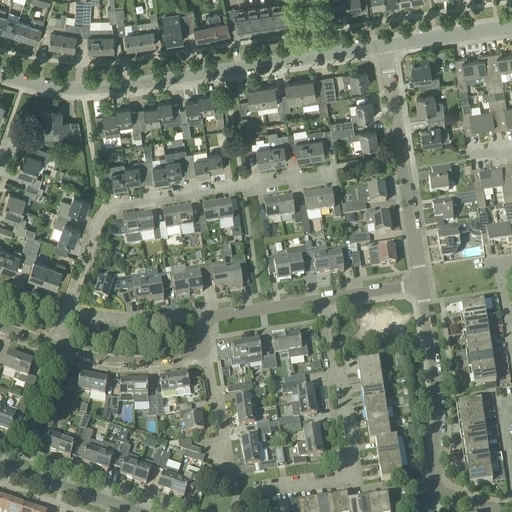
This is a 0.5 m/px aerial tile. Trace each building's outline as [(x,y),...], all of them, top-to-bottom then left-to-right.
[(41,0),(37,0),(36,4),(48,8),(50,3),(41,0)] [(74,24),(83,24),(84,0),(80,0),(76,1),(74,24)] [(84,0),(83,24),(90,25),(91,0),(84,0)] [(107,8),(109,24),(117,22),(115,10),(113,0),(109,0),(110,8),(107,8)] [(348,13),(346,0),(332,0),(335,15),(348,13)] [(346,0),(348,13),(361,11),(360,1),(364,0),(346,0)] [(386,6),(384,0),(371,0),(372,9),(373,9),(373,8),(386,6)] [(286,25),(285,13),(283,3),(282,3),(282,5),(271,6),(274,27),(286,25)] [(259,8),(262,29),(274,27),(271,6),(259,8)] [(123,8),(115,10),(117,22),(119,36),(125,35),(127,49),(140,47),(139,39),(140,39),(138,24),(124,26),(123,18),(124,18),(123,8)] [(247,10),(250,31),(262,29),(259,8),(247,10)] [(230,28),(237,27),(235,12),(235,9),(227,10),(230,28)] [(235,12),(237,27),(238,33),(250,31),(247,10),(235,12)] [(151,22),(138,24),(140,39),(139,39),(140,47),(155,45),(152,25),(158,24),(156,13),(150,14),(151,22)] [(226,20),(220,21),(218,14),(205,17),(206,24),(194,27),(197,42),(230,35),(226,20)] [(181,28),(188,27),(186,15),(163,18),(167,43),(183,41),(181,28)] [(7,18),(2,32),(13,36),(18,21),(7,18)] [(51,32),(49,44),(49,47),(62,49),(65,23),(66,19),(56,18),(55,24),(47,23),(45,31),(45,32),(45,31),(51,32)] [(30,25),(25,40),(37,44),(42,29),(44,21),(38,20),(36,27),(30,25)] [(18,21),(13,36),(25,40),(30,25),(18,21)] [(65,23),(62,49),(74,51),(76,36),(77,28),(72,27),(73,24),(65,23)] [(101,52),(100,29),(89,29),(89,37),(88,37),(88,52),(101,52)] [(112,29),(100,29),(101,52),(114,51),(113,36),(112,36),(112,29)] [(495,92),(503,91),(501,73),(510,72),(507,56),(500,57),(499,53),(489,55),(495,92)] [(473,61),(475,77),(484,75),(486,87),(488,87),(489,93),(495,92),(489,55),(480,56),(480,60),(473,61)] [(419,89),(423,89),(440,86),(439,78),(432,79),(430,68),(428,58),(421,59),(422,65),(411,67),(412,73),(411,73),(410,75),(410,77),(412,78),(413,78),(414,82),(418,82),(419,89)] [(459,91),(460,98),(467,97),(466,90),(468,90),(466,78),(475,77),(473,61),(465,62),(464,58),(454,60),(459,91)] [(366,72),(342,75),(343,82),(352,81),(353,89),(368,87),(366,72)] [(312,80),(299,82),(302,100),(303,106),(318,103),(320,117),(328,116),(328,113),(326,102),(324,89),(318,90),(319,94),(315,94),(312,80)] [(288,99),(282,100),(284,113),(290,112),(289,106),(297,105),(296,101),(302,100),(299,82),(285,84),(288,99)] [(284,113),(282,100),(277,100),(274,86),(261,88),(264,106),(277,104),(278,113),(284,113)] [(334,87),(324,89),(326,102),(332,101),(336,100),(334,87)] [(241,116),(247,115),(246,109),(264,106),(261,88),(247,90),(250,104),(245,105),(245,102),(239,103),(241,116)] [(495,92),(489,93),(482,94),(483,101),(488,100),(490,112),(481,113),(483,129),(491,128),(491,132),(501,130),(496,99),(495,92)] [(215,111),(216,118),(223,117),(221,104),(214,105),(213,95),(198,98),(199,101),(201,114),(215,111)] [(426,113),(428,121),(444,119),(445,119),(442,102),(434,103),(433,96),(416,98),(419,114),(426,113)] [(481,113),(471,115),(469,103),(468,103),(467,97),(460,98),(461,104),(466,136),(476,134),(475,130),(483,129),(481,113)] [(511,124),(511,108),(506,109),(504,97),(496,99),(501,130),(511,129),(510,125),(511,124)] [(202,117),(201,114),(199,101),(185,103),(186,110),(180,111),(182,124),(188,123),(188,119),(202,117)] [(157,104),(157,107),(158,107),(160,123),(166,123),(166,126),(182,124),(180,111),(179,104),(172,105),(171,102),(157,104)] [(352,120),(352,121),(358,120),(358,121),(373,119),(371,103),(356,105),(357,114),(351,115),(352,120)] [(137,112),(140,131),(146,130),(146,126),(160,123),(158,107),(157,107),(144,109),(144,110),(137,112)] [(116,114),(119,135),(120,134),(120,133),(133,131),(134,139),(136,139),(136,144),(142,143),(140,131),(137,112),(131,113),(130,108),(116,111),(116,114)] [(45,129),(55,129),(55,136),(70,136),(70,122),(61,122),(61,111),(45,111),(45,112),(41,112),(41,121),(45,121),(45,129)] [(105,132),(111,131),(111,136),(119,135),(116,114),(102,116),(103,117),(96,118),(99,137),(106,136),(105,132)] [(430,129),(430,131),(421,132),(423,146),(429,145),(430,147),(435,146),(436,144),(441,143),(440,135),(446,134),(444,119),(428,121),(427,121),(428,128),(428,129),(430,129)] [(353,127),(352,121),(352,120),(330,124),(331,131),(353,127)] [(331,131),(331,132),(332,138),(347,136),(347,141),(360,139),(362,149),(377,146),(375,131),(359,133),(354,134),(353,127),(331,131)] [(307,134),(308,139),(311,159),(324,157),(322,143),(326,142),(327,145),(333,145),(332,138),(331,132),(325,133),(325,131),(307,134)] [(287,136),(289,148),(295,147),(297,161),(311,159),(308,139),(301,140),(300,137),(294,138),(293,135),(287,136)] [(268,139),(270,147),(272,165),(286,163),(284,149),(289,148),(287,136),(268,139)] [(259,167),(272,165),(270,147),(252,150),(251,144),(245,145),(247,158),(253,157),(253,153),(257,153),(259,167)] [(208,155),(208,158),(210,172),(224,169),(223,163),(230,161),(228,148),(220,150),(221,153),(208,155)] [(25,154),(22,164),(21,165),(36,170),(35,172),(37,173),(41,163),(46,165),(48,158),(51,160),(53,154),(41,149),(40,150),(41,150),(38,158),(25,154)] [(211,175),(210,172),(208,158),(194,161),(193,154),(186,155),(188,168),(189,177),(196,176),(196,177),(211,175)] [(181,169),(188,168),(186,155),(179,156),(179,160),(166,162),(169,178),(182,176),(181,169)] [(144,157),(144,161),(148,183),(155,182),(155,183),(169,181),(169,178),(166,162),(165,158),(159,159),(160,166),(153,167),(151,156),(144,157)] [(141,184),(148,183),(144,161),(133,163),(134,167),(125,168),(127,184),(141,182),(141,184)] [(21,165),(22,164),(20,163),(15,177),(28,181),(25,189),(37,193),(41,194),(43,189),(39,188),(39,187),(41,180),(33,178),(35,172),(36,170),(21,165)] [(128,187),(127,184),(125,168),(124,164),(119,165),(119,166),(111,167),(110,167),(103,168),(107,190),(113,189),(114,190),(128,187)] [(431,169),(432,177),(433,179),(428,179),(430,193),(448,191),(447,183),(452,182),(450,166),(431,169)] [(501,188),(504,206),(511,205),(511,203),(507,168),(497,169),(498,173),(490,174),(492,190),(501,188)] [(477,210),(484,209),(486,209),(483,191),(492,190),(490,174),(482,176),(481,171),(472,173),(474,193),(476,203),(477,210)] [(365,204),(370,203),(371,204),(386,202),(383,186),(362,189),(364,203),(365,204)] [(5,207),(7,207),(7,206),(22,211),(22,209),(24,210),(27,211),(31,198),(35,199),(37,193),(25,189),(22,198),(9,193),(5,207)] [(331,192),(317,194),(320,213),(334,210),(335,219),(341,218),(339,206),(333,207),(331,192)] [(474,193),(455,196),(437,198),(438,204),(432,205),(434,219),(442,218),(443,222),(453,220),(451,207),(476,203),(474,193)] [(300,212),(302,224),(304,236),(310,235),(307,215),(320,213),(317,194),(304,196),(306,211),(300,212)] [(58,215),(71,219),(73,212),(84,216),(89,201),(74,195),(71,204),(61,201),(56,214),(58,215)] [(295,225),(302,224),(300,212),(294,213),(293,209),(291,198),(277,200),(280,219),(294,217),(295,225)] [(269,229),(267,221),(280,219),(277,200),(264,202),(266,217),(260,218),(262,230),(269,229)] [(230,202),(216,205),(219,223),(232,221),(234,229),(240,228),(238,216),(232,217),(230,202)] [(352,213),(364,212),(366,211),(365,204),(364,203),(351,205),(352,213)] [(206,225),(219,223),(216,205),(203,207),(205,221),(199,222),(201,234),(207,233),(206,225)] [(511,205),(504,206),(495,208),(496,212),(503,211),(505,212),(507,224),(498,226),(500,241),(508,240),(508,244),(511,243),(511,205)] [(16,222),(13,230),(25,235),(27,229),(24,227),(26,220),(21,218),(24,210),(22,209),(22,211),(7,206),(7,207),(3,217),(16,222)] [(190,209),(177,211),(179,229),(193,227),(194,235),(201,234),(199,222),(192,223),(190,209)] [(374,226),(375,234),(390,232),(388,215),(375,217),(374,210),(366,211),(364,212),(367,227),(374,226)] [(180,236),(179,229),(177,211),(163,213),(165,227),(159,228),(161,241),(168,240),(167,238),(180,236)] [(59,239),(56,245),(68,250),(70,244),(74,245),(79,229),(68,226),(71,219),(58,215),(54,227),(62,230),(59,239)] [(151,215),(137,217),(140,235),(153,233),(155,242),(161,241),(159,228),(153,229),(151,215)] [(478,217),(479,223),(481,237),(483,248),(493,247),(492,242),(500,241),(498,226),(488,227),(486,215),(485,216),(478,217)] [(124,219),(124,221),(127,237),(140,235),(137,217),(124,219)] [(441,251),(442,258),(450,257),(453,256),(455,254),(456,251),(456,248),(460,248),(458,234),(467,233),(468,234),(469,235),(471,235),(472,236),(473,237),(475,237),(476,238),(478,238),(479,238),(481,237),(479,223),(438,229),(439,235),(437,235),(439,251),(441,251)] [(0,226),(0,234),(11,238),(13,231),(0,226)] [(354,237),(355,245),(370,243),(369,235),(354,237)] [(19,260),(26,262),(35,238),(30,237),(27,236),(22,252),(15,250),(13,254),(6,251),(0,269),(14,273),(19,260)] [(28,278),(42,283),(48,266),(34,261),(37,254),(36,253),(40,240),(35,238),(26,262),(33,265),(28,278)] [(66,256),(68,250),(56,245),(55,245),(53,252),(66,256)] [(329,272),(326,250),(326,247),(306,250),(308,263),(314,262),(316,274),(329,272)] [(346,247),(326,250),(329,272),(330,274),(344,272),(342,259),(348,258),(346,247)] [(393,248),(378,250),(369,251),(370,267),(380,265),(380,266),(395,264),(393,248)] [(306,250),(286,254),(287,256),(290,278),(304,276),(302,264),(308,263),(306,250)] [(122,256),(119,255),(110,251),(107,257),(119,262),(122,256)] [(351,254),(352,259),(353,269),(361,268),(360,258),(359,253),(351,254)] [(290,278),(287,256),(267,259),(268,271),(275,270),(277,282),(291,280),(290,278)] [(48,266),(42,283),(56,288),(62,271),(63,272),(65,266),(58,263),(56,269),(48,266)] [(228,288),(225,266),(225,263),(205,266),(207,278),(213,277),(215,290),(228,288)] [(241,276),(247,275),(245,263),(225,266),(228,288),(228,290),(242,288),(241,276)] [(189,294),(203,292),(201,279),(207,278),(205,266),(185,269),(185,272),(189,294)] [(155,269),(145,271),(145,276),(149,300),(150,302),(163,300),(161,288),(168,287),(166,275),(158,276),(157,270),(155,271),(155,269)] [(166,275),(168,287),(174,286),(176,298),(190,296),(189,294),(185,272),(166,275)] [(127,279),(128,290),(134,290),(136,302),(149,300),(145,276),(127,279)] [(128,290),(127,279),(114,281),(113,283),(100,278),(94,296),(108,300),(111,289),(121,287),(122,291),(128,290)] [(459,315),(459,316),(484,311),(483,302),(458,306),(458,307),(461,306),(462,315),(459,315)] [(460,324),(461,324),(486,320),(484,311),(459,316),(462,315),(463,324),(460,324)] [(462,333),(487,329),(486,320),(461,324),(461,325),(463,324),(465,332),(462,333)] [(487,329),(462,333),(465,333),(466,341),(463,342),(489,338),(487,329)] [(285,337),(288,352),(289,360),(308,357),(306,341),(300,342),(299,335),(285,337)] [(288,352),(285,337),(272,339),(274,354),(288,352)] [(465,351),(468,351),(490,347),(489,338),(463,342),(466,342),(468,350),(465,351)] [(262,359),(262,356),(259,341),(245,343),(249,365),(262,363),(263,371),(270,370),(268,358),(262,359)] [(231,361),(232,367),(249,365),(245,343),(231,345),(233,353),(227,354),(228,362),(231,361)] [(466,360),(491,356),(490,347),(468,351),(469,359),(466,360)] [(15,374),(21,357),(10,353),(3,370),(15,374)] [(468,368),(468,369),(493,365),(491,356),(466,360),(469,360),(470,368),(468,368)] [(21,357),(15,374),(13,380),(25,384),(20,398),(29,401),(36,379),(28,376),(33,361),(21,357)] [(268,358),(270,370),(277,369),(275,357),(268,358)] [(357,363),(359,373),(380,370),(378,360),(357,363)] [(469,377),(469,378),(494,374),(493,365),(468,369),(471,369),(472,377),(469,377)] [(359,373),(360,383),(381,380),(380,370),(359,373)] [(494,374),(469,378),(472,378),(473,386),(470,386),(496,383),(494,374)] [(91,393),(94,378),(80,375),(79,381),(69,380),(66,388),(91,393)] [(187,375),(173,377),(176,392),(189,390),(187,375)] [(293,384),(305,383),(304,375),(295,377),(292,377),(293,384)] [(176,392),(173,377),(159,379),(162,395),(176,392)] [(108,380),(94,378),(91,393),(105,396),(108,380)] [(240,392),(251,390),(253,390),(250,378),(244,379),(245,384),(239,385),(240,392)] [(360,383),(362,393),(383,390),(381,380),(360,383)] [(134,396),(134,381),(120,381),(120,396),(134,396)] [(143,396),(148,396),(148,381),(134,381),(134,396),(134,404),(143,404),(143,396)] [(298,397),(299,404),(314,401),(312,387),(306,388),(305,383),(293,384),(293,385),(282,386),(283,395),(292,394),(293,397),(298,397)] [(61,400),(66,388),(59,386),(55,398),(61,400)] [(253,390),(251,390),(252,398),(264,395),(263,389),(253,391),(253,390)] [(362,393),(363,403),(384,400),(383,390),(362,393)] [(155,398),(157,417),(163,416),(162,397),(155,398)] [(237,413),(252,411),(250,397),(235,399),(237,413)] [(105,398),(104,410),(103,422),(110,424),(111,411),(112,398),(105,398)] [(157,417),(155,398),(148,399),(149,411),(148,411),(149,418),(157,417)] [(363,403),(365,413),(386,410),(384,400),(363,403)] [(316,415),(314,401),(299,404),(301,417),(316,415)] [(16,414),(23,417),(27,405),(20,402),(16,414)] [(457,415),(482,411),(480,402),(455,406),(458,406),(459,414),(457,415)] [(191,404),(181,406),(178,406),(179,413),(180,413),(192,411),(191,404)] [(365,413),(366,423),(387,420),(386,410),(365,413)] [(192,411),(180,413),(181,420),(184,419),(186,434),(204,431),(202,416),(196,417),(195,411),(192,411)] [(252,411),(237,413),(239,427),(254,424),(252,411)] [(458,424),(483,420),(482,411),(457,415),(459,415),(461,423),(458,424)] [(2,412),(0,418),(0,431),(2,432),(3,430),(9,433),(15,416),(2,412)] [(286,419),(287,421),(287,426),(300,424),(299,417),(286,419)] [(44,431),(50,433),(55,421),(48,419),(44,431)] [(366,423),(368,433),(389,430),(387,420),(366,423)] [(459,432),(459,433),(484,429),(483,420),(458,424),(461,424),(462,432),(459,432)] [(270,429),(279,427),(278,422),(269,423),(269,422),(256,424),(257,431),(270,429)] [(300,424),(287,426),(288,430),(288,433),(301,431),(300,424)] [(114,455),(120,457),(124,445),(129,431),(109,425),(107,430),(110,431),(113,429),(117,431),(118,433),(120,434),(115,447),(103,443),(102,445),(95,467),(108,472),(114,455)] [(305,444),(321,442),(318,428),(303,430),(305,444)] [(80,448),(86,432),(79,429),(74,444),(75,444),(75,446),(80,448)] [(241,439),(243,454),(258,451),(257,444),(265,443),(264,436),(271,435),(270,429),(257,431),(258,437),(241,439)] [(460,441),(460,442),(486,438),(484,429),(459,433),(462,433),(463,441),(460,441)] [(375,442),(390,439),(389,430),(368,433),(369,443),(375,442)] [(95,467),(102,445),(90,441),(92,434),(86,432),(80,448),(86,450),(82,462),(95,467)] [(44,449),(57,454),(62,439),(49,435),(44,449)] [(62,439),(57,454),(70,458),(75,446),(75,444),(74,444),(70,442),(71,437),(64,435),(62,439)] [(375,442),(377,452),(398,448),(396,438),(390,439),(375,442)] [(487,447),(486,438),(460,442),(463,442),(464,450),(462,450),(462,451),(487,447)] [(191,447),(191,440),(178,443),(179,448),(186,451),(190,452),(191,447)] [(306,464),(305,458),(307,457),(307,458),(323,455),(321,442),(305,444),(297,446),(299,458),(292,459),(294,466),(306,464)] [(130,447),(124,445),(120,457),(125,459),(120,476),(133,480),(138,465),(140,459),(127,455),(130,447)] [(463,459),(463,460),(488,456),(487,447),(462,451),(465,451),(466,459),(463,459)] [(398,448),(377,452),(378,461),(399,458),(398,448)] [(190,452),(186,451),(183,457),(196,462),(197,461),(203,463),(205,457),(199,455),(190,452)] [(260,465),(258,451),(243,454),(245,467),(260,465)] [(162,458),(161,458),(155,456),(151,467),(158,470),(164,453),(163,453),(162,458)] [(164,472),(163,474),(158,489),(171,493),(178,472),(166,468),(170,456),(164,453),(158,470),(164,472)] [(464,468),(490,465),(488,456),(463,460),(466,459),(467,468),(464,468)] [(378,461),(380,471),(401,468),(399,458),(378,461)] [(262,463),(263,470),(276,468),(275,461),(262,463)] [(138,465),(133,480),(146,485),(151,470),(138,465)] [(464,468),(466,477),(491,474),(490,465),(464,468)] [(401,468),(380,471),(381,482),(402,478),(401,468)] [(178,472),(171,493),(184,498),(187,489),(193,491),(197,479),(178,472)] [(466,477),(468,477),(470,485),(467,486),(467,487),(492,483),(491,474),(466,477)] [(347,496),(337,498),(338,511),(348,511),(347,502),(348,502),(347,496)] [(389,511),(387,496),(377,498),(378,511),(389,511)] [(8,511),(13,502),(1,498),(0,500),(0,511),(2,511),(8,511)] [(338,511),(337,498),(327,499),(328,511),(338,511)] [(368,511),(378,511),(377,498),(367,499),(368,511)] [(328,511),(327,499),(317,501),(318,511),(328,511)] [(358,511),(368,511),(367,499),(357,501),(358,511)] [(266,501),(260,502),(256,503),(257,511),(277,511),(277,507),(268,508),(266,501)] [(318,511),(317,501),(307,502),(308,511),(318,511)] [(358,511),(357,501),(348,502),(347,502),(348,511),(358,511)] [(8,511),(21,511),(24,505),(13,502),(8,511)] [(308,511),(307,502),(297,504),(298,511),(308,511)]
